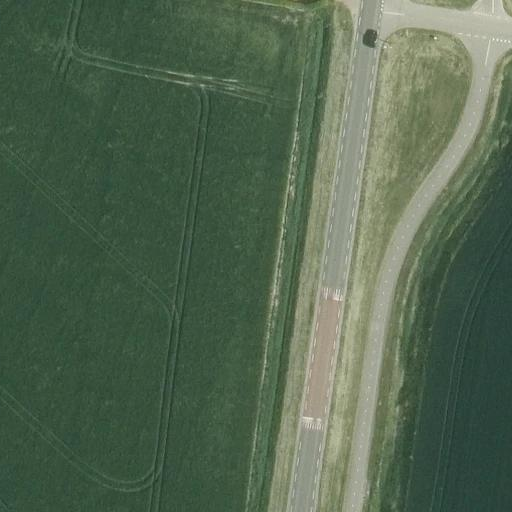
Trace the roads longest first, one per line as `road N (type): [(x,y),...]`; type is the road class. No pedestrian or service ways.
road 1 (secondary): [(301,511),(369,12)]
road 2 (unclassified): [(511,35),(369,12)]
